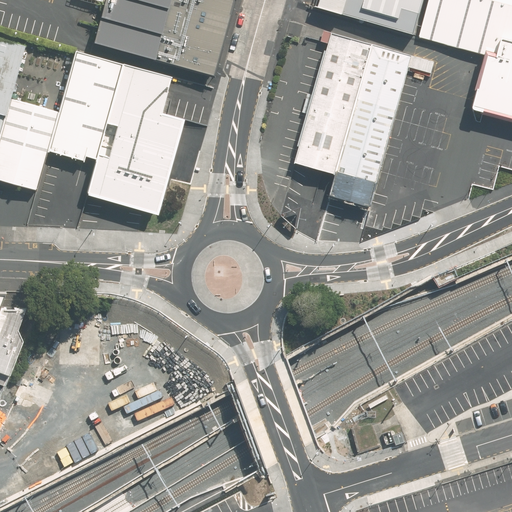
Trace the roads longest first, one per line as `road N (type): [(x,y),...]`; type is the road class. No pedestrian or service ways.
road 1 (residential): [(511,433),(306,501)]
road 2 (secondary): [(460,231),(390,270),(295,280),(272,290)]
road 3 (secondary): [(267,251),(346,260),(460,231)]
road 4 (secondary): [(186,302),(138,279),(25,260)]
road 5 (secondary): [(25,260),(148,260),(186,252)]
road 6 (secondary): [(233,138),(267,0)]
